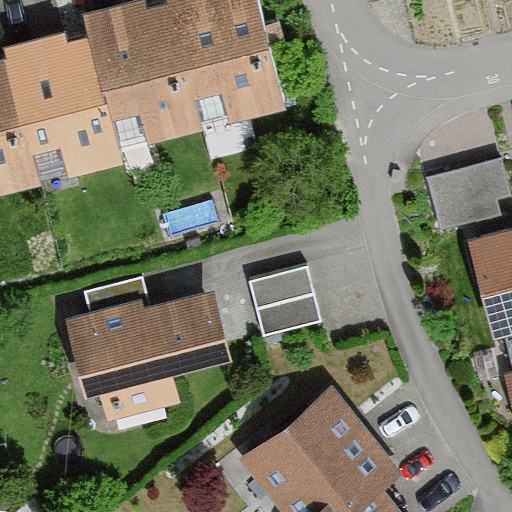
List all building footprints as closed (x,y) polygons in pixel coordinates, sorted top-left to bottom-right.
[(277,109),(250,0),(121,0),(76,11),(81,30),(0,49),(0,193),(121,164),(117,147),(277,109)] [(499,165),(455,178),(470,232),(496,225),(491,207),(509,201),(499,165)] [(511,233),(466,246),(492,341),(511,335),(511,375),(502,378),(511,414),(511,233)] [(304,275),(251,291),(267,344),(320,328),(304,275)] [(141,303),(62,325),(83,398),(97,394),(106,424),(180,403),(171,373),(226,357),(207,293),(144,311),(141,303)] [(396,475),(329,388),(237,459),(278,511),(394,511),(377,490),(396,475)]
